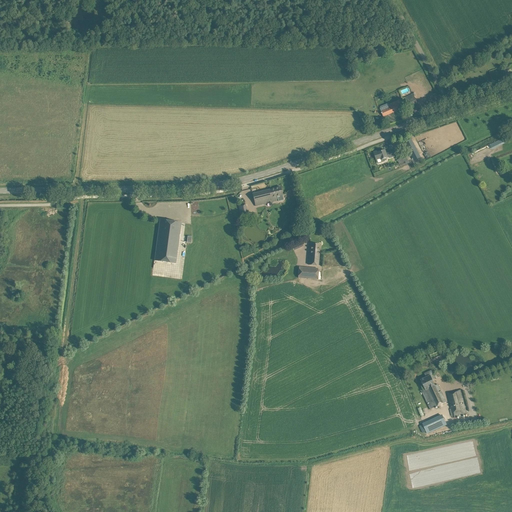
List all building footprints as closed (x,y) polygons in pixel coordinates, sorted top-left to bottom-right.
[(349,47),(349,53),(359,52),(359,45),(352,45),(352,47),(349,47)] [(511,79),(511,75),(510,69),(502,72),(505,82),(511,79)] [(418,104),(413,94),(405,98),(409,108),(418,104)] [(402,109),(399,100),(389,104),(390,105),(385,107),(383,106),(381,107),(380,109),(382,112),(381,112),(382,114),(382,113),(384,116),(402,109)] [(417,151),(410,137),(404,140),(411,154),(417,151)] [(504,138),(490,145),(492,148),(506,141),(504,138)] [(374,152),(376,160),(381,158),(381,160),(388,158),(387,157),(390,156),(391,158),(396,156),(394,151),(386,154),(385,150),(379,152),(378,151),(374,152)] [(408,157),(398,160),(401,166),(410,163),(408,157)] [(252,194),(256,206),(278,201),(278,202),(283,200),(282,195),(283,195),(280,187),(252,194)] [(249,215),(246,204),(239,206),(242,217),(249,215)] [(155,261),(175,263),(181,223),(160,220),(155,261)] [(309,265),(318,266),(320,245),(311,244),(309,265)] [(298,278),(317,279),(318,269),(299,267),(298,278)] [(430,355),(432,360),(443,355),(441,350),(430,355)] [(426,377),(421,380),(426,390),(422,392),(423,394),(430,410),(442,404),(446,402),(438,384),(435,386),(432,379),(436,377),(432,369),(432,370),(424,373),(426,377)] [(468,414),(462,390),(447,394),(454,418),(468,414)] [(444,416),(420,425),(424,435),(447,425),(444,416)]
